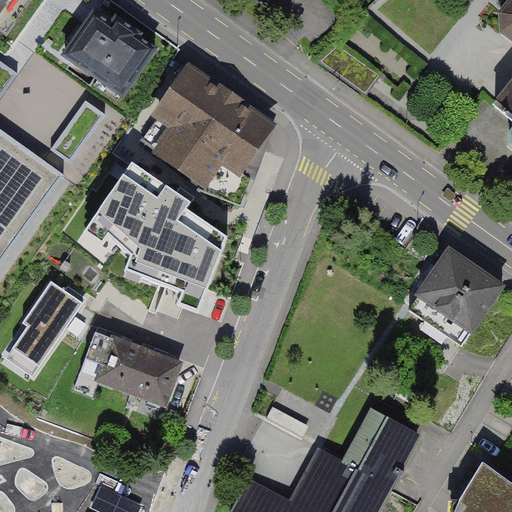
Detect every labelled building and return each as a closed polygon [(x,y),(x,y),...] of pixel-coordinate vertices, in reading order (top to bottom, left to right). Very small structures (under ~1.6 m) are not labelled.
[(38,0),(0,0),(0,38),(10,44),(38,0)] [(511,1),(511,2),(500,16),(502,35),(511,43),(511,86),(495,107),(511,121),(511,130),(509,135),(508,147),(511,150),(511,1)] [(159,63),(96,18),(63,63),(126,109),(159,63)] [(340,49),(326,67),(365,97),(372,88),(379,79),(340,49)] [(0,268),(65,176),(0,130),(0,65),(2,63),(0,61),(0,268)] [(279,136),(186,73),(140,141),(233,204),(279,136)] [(84,146),(64,132),(51,151),(71,165),(84,146)] [(191,205),(132,165),(95,220),(111,229),(107,235),(146,271),(143,279),(204,301),(228,240),(188,211),(191,205)] [(511,298),(450,255),(409,311),(472,356),(511,298)] [(83,305),(52,284),(24,325),(28,328),(13,350),(40,368),(83,305)] [(147,353),(96,334),(75,390),(94,397),(100,381),(132,393),(147,353)] [(182,365),(147,353),(132,393),(167,405),(182,365)] [(240,511),(342,511),(393,425),(367,412),(337,465),(318,454),(289,504),(256,485),(240,511)] [(383,511),(423,442),(393,425),(343,511),(383,511)] [(442,511),(511,511),(511,473),(483,453),(441,511),(442,511)]
